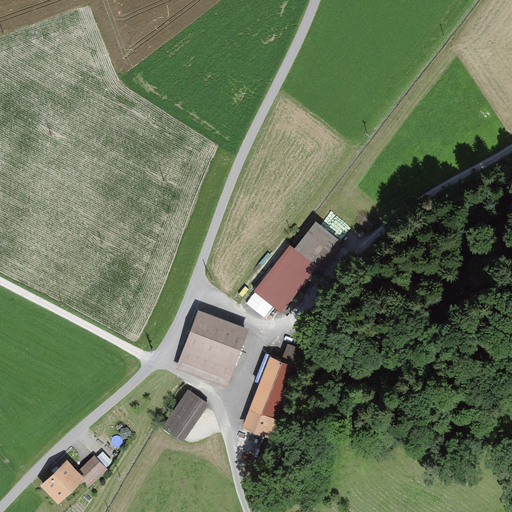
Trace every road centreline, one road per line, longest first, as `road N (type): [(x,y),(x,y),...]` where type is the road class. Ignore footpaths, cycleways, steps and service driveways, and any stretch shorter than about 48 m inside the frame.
road 1 (unclassified): [(315,0),(238,164),(171,338),(0,507)]
road 2 (track): [(511,146),(422,196),(351,254)]
